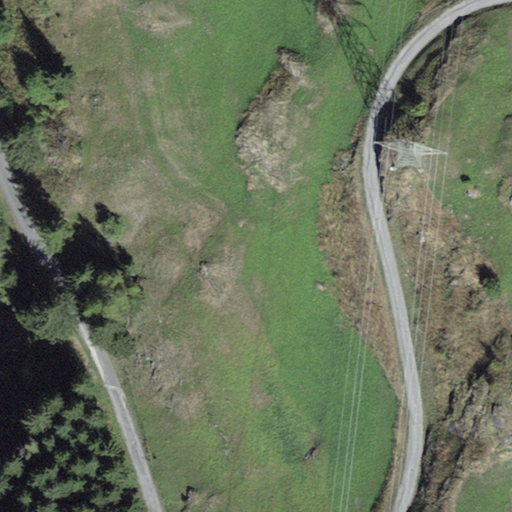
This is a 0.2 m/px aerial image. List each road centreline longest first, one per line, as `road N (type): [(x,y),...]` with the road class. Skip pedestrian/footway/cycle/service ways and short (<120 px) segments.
road 1 (unclassified): [(489,0),(450,15),(409,52),(382,96),(369,149),(417,447),(400,511)]
road 2 (unclassified): [(154,511),(118,403),(0,161)]
